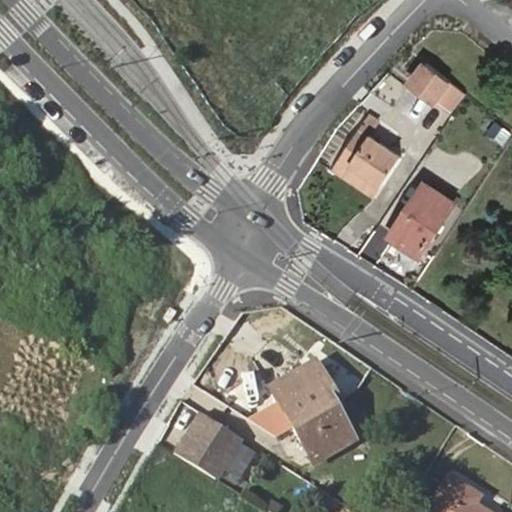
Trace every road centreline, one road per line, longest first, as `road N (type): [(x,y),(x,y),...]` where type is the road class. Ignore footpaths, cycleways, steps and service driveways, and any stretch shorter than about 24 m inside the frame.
road 1 (tertiary): [(0,30),(174,207),(241,255)]
road 2 (tertiary): [(241,255),(511,431)]
road 3 (tertiary): [(251,215),(160,150),(13,0)]
road 4 (tertiary): [(511,382),(251,215)]
road 5 (residential): [(79,511),(241,255)]
road 6 (residential): [(425,0),(291,146),(251,215)]
